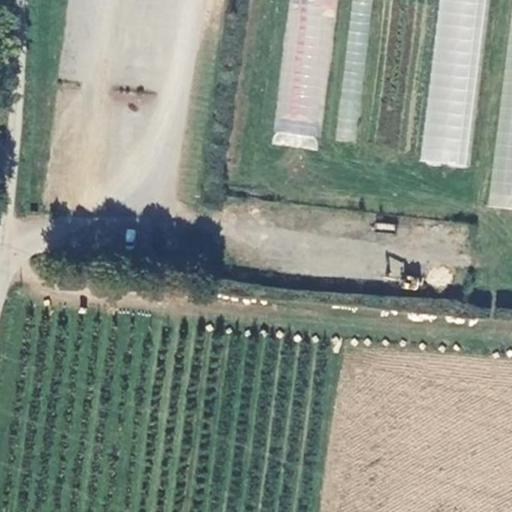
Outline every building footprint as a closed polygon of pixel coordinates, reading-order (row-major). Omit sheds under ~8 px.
[(337,0),(290,0),(274,144),(319,150),(337,0)] [(367,0),(346,0),(323,183),(344,186),(367,0)] [(394,0),(373,0),(350,188),(371,190),(394,0)] [(420,0),(399,0),(376,191),(397,193),(420,0)] [(447,0),(426,0),(403,194),(423,196),(447,0)] [(475,0),(454,0),(430,198),(451,200),(475,0)] [(501,0),(479,0),(455,201),(476,204),(501,0)] [(511,209),(511,25),(491,207),(511,209)]
